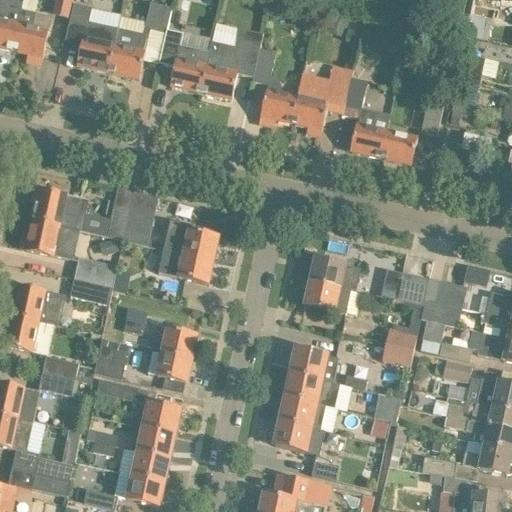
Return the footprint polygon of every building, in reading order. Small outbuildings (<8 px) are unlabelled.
[(0,0),(0,53),(12,56),(21,13),(23,6),(0,0)] [(55,0),(51,18),(69,22),(74,0),(55,0)] [(497,11),(499,0),(473,0),(472,6),(497,11)] [(259,11),(267,12),(269,3),(260,2),(259,11)] [(150,6),(144,32),(165,37),(171,11),(150,6)] [(21,13),(12,56),(44,63),(50,33),(49,33),(51,20),(21,13)] [(349,24),(332,19),(327,36),(344,41),(349,24)] [(483,24),(469,21),(466,35),(480,38),(483,24)] [(115,47),(116,47),(109,77),(139,84),(146,54),(145,54),(148,40),(118,33),(115,47)] [(253,81),(259,53),(262,38),(246,35),(239,33),(235,51),(212,46),(208,68),(201,98),(232,105),(238,77),(253,81)] [(201,98),(208,68),(212,46),(211,46),(209,56),(181,50),(183,38),(166,34),(158,67),(175,70),(169,90),(201,98)] [(401,53),(404,37),(394,35),(390,51),(401,53)] [(416,49),(417,45),(427,47),(428,43),(411,38),(408,52),(415,54),(416,49)] [(109,77),(116,47),(115,47),(84,39),(78,70),(109,77)] [(472,54),(474,46),(466,45),(464,52),(472,54)] [(259,53),(253,81),(252,86),(268,90),(276,57),(259,53)] [(485,62),(461,57),(455,85),(479,91),(485,62)] [(342,119),(350,82),(352,74),(332,69),(329,83),(303,77),(298,99),(291,128),(322,135),(327,115),(342,119)] [(350,82),(342,119),(359,123),(368,86),(350,82)] [(298,99),(289,97),(266,92),(260,121),(291,128),(298,99)] [(451,114),(453,114),(463,117),(465,104),(454,102),(451,114)] [(420,137),(436,140),(444,109),(427,105),(425,116),(424,116),(420,137)] [(511,128),(511,107),(505,106),(501,125),(511,128)] [(460,127),(463,117),(453,114),(450,125),(460,127)] [(350,156),(381,163),(388,133),(357,126),(350,156)] [(419,141),(388,133),(381,163),(412,170),(419,141)] [(491,143),(464,136),(460,155),(487,162),(491,143)] [(80,234),(81,235),(85,219),(76,217),(80,201),(67,199),(40,192),(33,224),(80,234)] [(108,240),(124,244),(131,213),(115,209),(111,225),(108,240)] [(124,244),(147,249),(154,219),(131,213),(124,244)] [(163,253),(171,255),(213,265),(218,241),(189,235),(190,228),(169,223),(163,253)] [(73,264),(80,234),(33,224),(26,254),(73,264)] [(118,254),(115,242),(99,247),(102,259),(118,254)] [(213,265),(171,255),(165,278),(173,280),(208,289),(213,265)] [(74,282),(113,291),(116,277),(118,270),(79,262),(74,282)] [(310,286),(355,295),(360,272),(315,263),(310,286)] [(126,279),(116,277),(113,291),(123,293),(126,279)] [(424,311),(430,283),(402,277),(396,304),(402,306),(424,311)] [(74,282),(70,301),(109,310),(113,291),(74,282)] [(436,306),(441,286),(430,283),(424,311),(421,323),(440,328),(443,315),(451,317),(452,310),(436,306)] [(355,295),(310,286),(305,310),(356,321),(361,297),(355,295)] [(441,286),(436,306),(452,310),(459,312),(464,291),(441,286)] [(11,320),(40,326),(54,329),(59,330),(66,300),(47,296),(47,295),(18,288),(11,320)] [(511,300),(492,296),(487,318),(511,323),(511,300)] [(385,350),(413,356),(421,323),(424,311),(402,306),(401,310),(414,313),(410,327),(408,332),(393,328),(392,334),(389,334),(385,350)] [(500,332),(498,340),(511,343),(511,323),(487,318),(484,317),(482,325),(498,329),(497,331),(500,332)] [(54,329),(40,326),(11,320),(5,350),(48,360),(54,329)] [(144,328),(127,325),(125,335),(142,338),(144,328)] [(103,342),(114,344),(117,332),(105,329),(103,342)] [(165,333),(160,357),(191,364),(196,340),(165,333)] [(511,366),(511,343),(498,340),(482,337),(480,347),(479,347),(477,359),(511,366)] [(95,378),(121,384),(125,369),(113,366),(118,348),(102,344),(96,372),(95,378)] [(442,346),(439,359),(469,365),(472,353),(442,346)] [(410,372),(413,356),(385,350),(382,365),(410,372)] [(290,377),(333,387),(338,362),(296,353),(290,377)] [(186,387),(191,364),(160,357),(155,380),(186,387)] [(42,377),(74,384),(92,388),(94,378),(95,378),(96,372),(46,361),(42,377)] [(471,371),(447,365),(443,381),(467,386),(471,371)] [(71,400),(74,384),(42,377),(39,393),(71,400)] [(285,401),(326,410),(329,411),(334,387),(333,387),(290,377),(285,401)] [(367,384),(347,379),(344,389),(365,394),(367,384)] [(471,382),(466,405),(511,415),(511,388),(482,382),(481,384),(471,382)] [(138,431),(175,439),(180,414),(154,408),(157,397),(100,384),(96,397),(134,406),(135,405),(142,407),(138,431)] [(0,385),(0,418),(33,426),(40,395),(0,385)] [(396,428),(400,407),(401,403),(379,398),(373,422),(396,428)] [(320,434),(326,410),(285,401),(280,425),(313,432),(320,434)] [(449,407),(446,420),(511,435),(511,415),(466,405),(466,406),(463,405),(461,409),(449,407)] [(27,455),(33,426),(0,418),(0,451),(12,454),(13,452),(27,455)] [(511,453),(511,435),(446,420),(443,431),(475,437),(473,445),(485,448),(511,453)] [(389,429),(395,430),(396,428),(373,422),(372,422),(368,438),(386,442),(389,429)] [(313,432),(280,425),(275,450),(308,457),(313,432)] [(398,429),(397,431),(389,471),(397,473),(406,431),(398,429)] [(175,439),(138,431),(133,455),(138,456),(170,463),(175,439)] [(65,449),(77,451),(80,436),(68,433),(65,449)] [(118,440),(88,433),(86,444),(94,446),(115,451),(118,440)] [(113,461),(115,451),(94,446),(92,455),(113,461)] [(465,456),(465,459),(462,470),(507,480),(511,456),(511,453),(485,448),(483,460),(465,456)] [(170,463),(138,456),(133,480),(164,487),(170,463)] [(75,469),(74,469),(62,466),(39,461),(35,477),(71,485),(75,469)] [(424,461),(421,477),(444,480),(455,482),(458,466),(424,461)] [(314,466),(311,479),(337,485),(340,471),(314,466)] [(35,477),(32,493),(68,500),(71,485),(35,477)] [(121,477),(115,500),(87,493),(83,508),(100,511),(115,511),(118,502),(159,511),(164,487),(133,480),(121,477)] [(277,479),(273,499),(264,497),(260,511),(326,511),(332,491),(277,479)] [(455,482),(444,480),(443,495),(454,496),(452,511),(500,511),(502,500),(470,497),(472,485),(455,482)] [(0,511),(13,511),(18,492),(5,489),(5,488),(0,487),(0,511)] [(359,511),(371,511),(374,501),(363,498),(359,511)]
